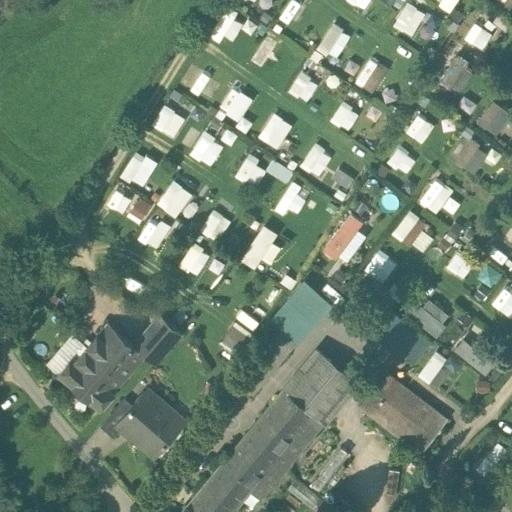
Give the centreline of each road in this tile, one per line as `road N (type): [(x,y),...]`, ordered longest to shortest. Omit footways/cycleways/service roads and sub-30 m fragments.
road 1 (track): [(219,316),(123,248),(75,235),(98,300),(90,326)]
road 2 (track): [(129,511),(0,349)]
road 3 (track): [(300,229),(139,130)]
road 4 (track): [(348,150),(195,40)]
road 5 (track): [(386,244),(511,335)]
